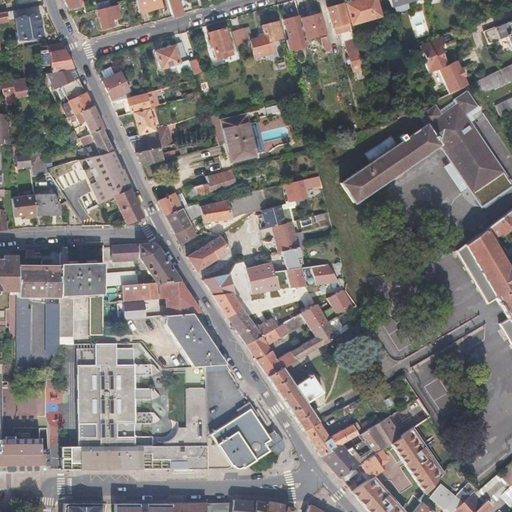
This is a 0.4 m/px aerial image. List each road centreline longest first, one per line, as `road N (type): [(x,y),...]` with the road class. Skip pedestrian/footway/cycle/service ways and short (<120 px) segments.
road 1 (residential): [(320,474),(158,224)]
road 2 (residential): [(43,511),(50,487),(259,487)]
road 3 (residential): [(77,56),(257,0)]
road 4 (residential): [(158,224),(77,56)]
road 5 (residential): [(0,240),(148,233),(158,224)]
